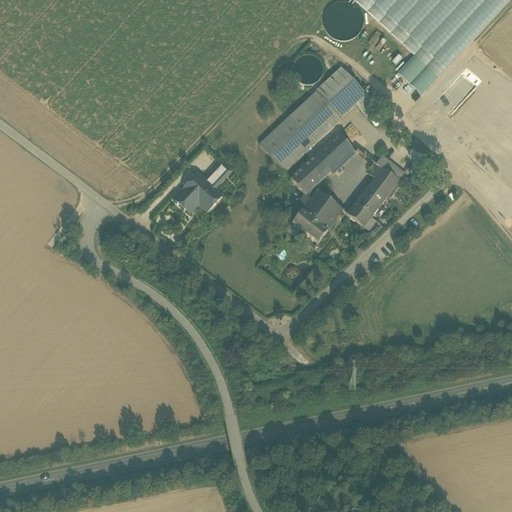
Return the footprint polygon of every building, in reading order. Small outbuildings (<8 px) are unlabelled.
[(349,0),(412,57),(395,75),(420,98),(508,0),(496,0),(487,6),(486,4),(475,16),(477,0),(349,0)] [(335,29),(333,33),(346,41),(355,39),(363,27),(361,16),(351,11),(353,8),(345,4),(340,4),(334,14),(335,18),(334,20),(335,29)] [(300,58),(294,64),(291,72),(293,80),(299,86),(307,88),(315,86),(321,80),(323,72),(321,64),(315,59),(308,56),(300,58)] [(341,70),(316,93),(341,120),(354,108),(365,120),(377,109),(341,70)] [(316,93),(289,118),(314,145),(341,120),(316,93)] [(284,173),(314,145),(289,118),(259,146),(284,173)] [(304,196),(305,197),(312,190),(330,174),(332,177),(355,155),(339,136),(290,181),(304,196)] [(375,167),(398,184),(405,176),(382,158),(375,167)] [(208,179),(218,187),(230,174),(221,166),(208,179)] [(368,189),(385,202),(398,184),(375,167),(368,176),(374,181),(368,189)] [(174,202),(189,216),(198,206),(199,204),(205,204),(211,209),(221,199),(213,192),(204,183),(197,177),(174,202)] [(204,183),(213,192),(218,187),(208,179),(204,183)] [(347,217),(363,230),(385,202),(368,189),(347,217)] [(304,210),(301,214),(327,234),(343,213),(317,193),(316,195),(312,190),(305,197),(304,196),(297,205),(304,210)] [(199,204),(198,206),(207,214),(211,209),(205,204),(199,204)] [(317,246),(327,234),(301,214),(292,226),(317,246)]
